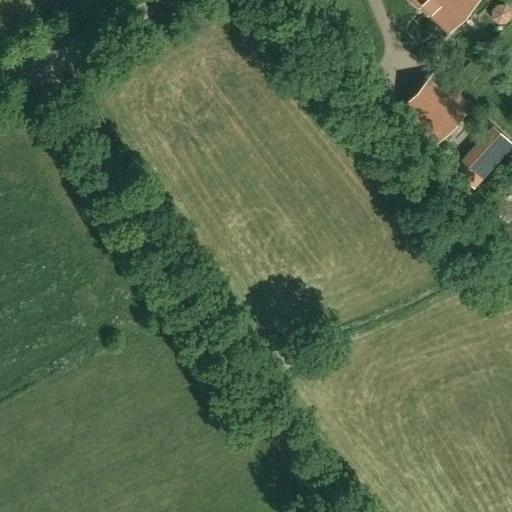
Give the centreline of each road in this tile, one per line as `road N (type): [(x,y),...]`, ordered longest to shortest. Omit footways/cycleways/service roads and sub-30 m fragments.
road 1 (unclassified): [(335,511),(39,61)]
road 2 (unclassified): [(39,61),(168,0)]
